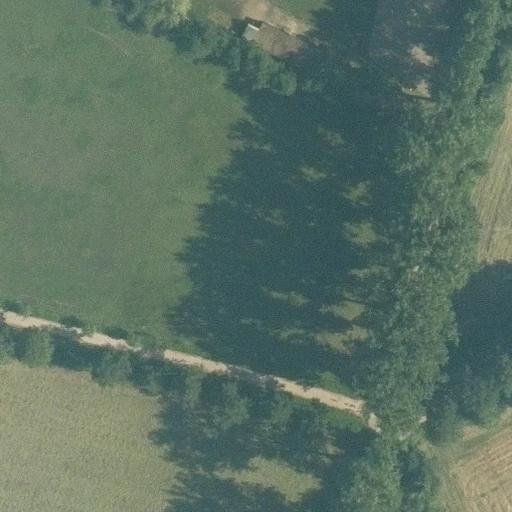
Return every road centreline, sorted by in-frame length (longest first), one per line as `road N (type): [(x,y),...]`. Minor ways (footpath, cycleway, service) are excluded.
road 1 (track): [(0,323),(402,424),(511,363)]
road 2 (track): [(356,511),(488,0)]
